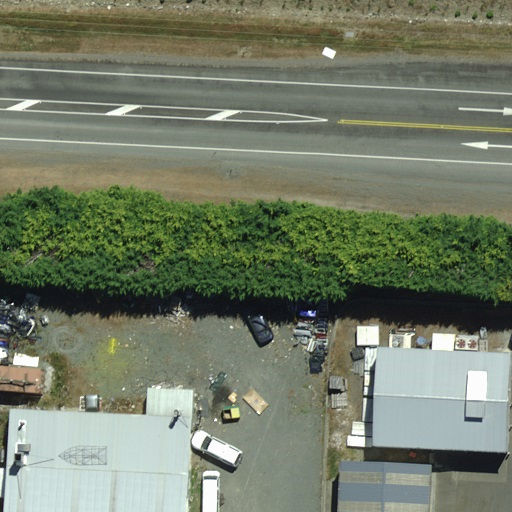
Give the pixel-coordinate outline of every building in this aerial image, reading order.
[(17,301),(0,299),(0,347),(14,348),(17,301)] [(511,349),(378,339),(370,437),(511,447),(511,349)] [(0,361),(0,396),(47,397),(48,363),(0,361)] [(194,511),(201,422),(9,407),(1,511),(194,511)] [(428,511),(431,484),(324,476),(321,511),(428,511)]
